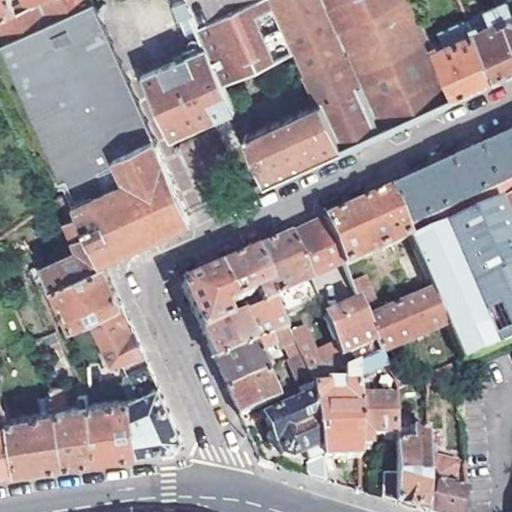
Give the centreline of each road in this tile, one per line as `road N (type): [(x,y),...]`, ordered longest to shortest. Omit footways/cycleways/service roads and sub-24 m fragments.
road 1 (residential): [(511,99),(177,252),(152,272),(150,296),(228,481)]
road 2 (secondary): [(0,510),(228,481)]
